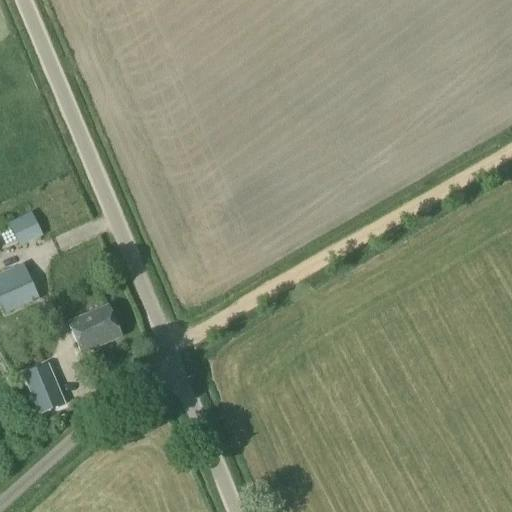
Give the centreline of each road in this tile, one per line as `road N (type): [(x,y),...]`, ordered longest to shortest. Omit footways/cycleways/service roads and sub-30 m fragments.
road 1 (track): [(165,348),(511,151)]
road 2 (unclassified): [(165,348),(19,0)]
road 3 (unclassified): [(0,498),(165,348)]
road 4 (unclassified): [(231,511),(165,348)]
